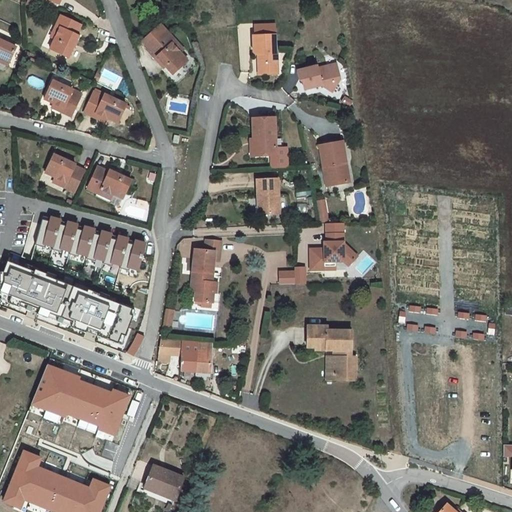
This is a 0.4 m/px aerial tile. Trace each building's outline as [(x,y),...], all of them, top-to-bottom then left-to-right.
[(76,38),(81,28),(62,19),(57,30),(60,31),(50,52),(69,60),(79,39),(76,38)] [(172,44),(175,42),(160,25),(142,41),(149,49),(147,50),(155,60),(158,58),(172,73),(187,60),(181,54),(172,44)] [(259,63),(259,76),(278,76),(277,55),(276,55),(275,37),(253,38),(254,54),(256,56),(260,56),(261,61),(259,63)] [(0,64),(7,68),(17,50),(0,41),(0,64)] [(184,51),(175,42),(172,44),(181,54),(184,51)] [(302,80),(303,88),(320,85),(331,93),(337,84),(332,81),(337,75),(338,74),(337,65),(318,68),(317,66),(297,69),(299,78),(302,80)] [(70,116),(79,97),(68,91),(69,89),(50,80),(41,98),(60,108),(59,111),(70,116)] [(118,125),(128,106),(106,96),(105,98),(95,93),(85,113),(96,117),(97,116),(118,125)] [(258,159),(277,158),(276,121),(254,122),(255,143),(261,143),(261,147),(258,151),(258,159)] [(321,146),(328,187),(348,184),(345,165),(348,164),(344,142),(321,146)] [(252,143),(253,159),(258,159),(258,151),(261,147),(261,143),(255,143),(252,143)] [(74,194),(84,172),(75,167),(76,165),(55,155),(46,174),(65,184),(63,188),(74,194)] [(123,200),(133,179),(111,168),(110,172),(100,167),(88,189),(99,194),(102,189),(113,195),(123,200)] [(258,182),(259,200),(263,200),(264,216),(281,215),(279,181),(258,182)] [(113,195),(102,189),(99,194),(110,200),(113,195)] [(325,201),(318,203),(321,215),(328,214),(325,201)] [(146,246),(43,217),(34,250),(137,278),(146,246)] [(325,273),(325,264),(336,264),(344,264),(348,268),(358,259),(348,251),(344,251),(343,236),(326,236),(327,245),(327,250),(324,250),(324,251),(310,252),(310,273),(325,273)] [(219,263),(221,243),(205,241),(204,253),(194,252),(193,274),(194,273),(193,286),(196,287),(195,303),(213,304),(214,295),(218,295),(218,285),(213,285),(215,262),(219,263)] [(137,312),(7,261),(1,274),(1,302),(125,349),(131,328),(137,312)] [(336,273),(336,264),(325,264),(325,273),(336,273)] [(280,288),(295,287),(294,275),(279,275),(280,288)] [(176,313),(168,311),(166,326),(173,328),(176,313)] [(351,355),(351,330),(327,329),(326,325),(306,325),(306,345),(312,345),(312,350),(334,351),(334,356),(329,356),(330,372),(333,372),(333,379),(354,379),(354,356),(351,355)] [(134,356),(145,338),(138,333),(127,352),(134,356)] [(181,370),(195,371),(197,343),(164,341),(160,354),(180,357),(181,370)] [(197,343),(195,371),(195,381),(208,381),(209,372),(211,372),(211,344),(197,343)] [(323,356),(322,379),(333,379),(333,372),(330,372),(329,356),(323,356)] [(115,436),(130,397),(113,390),(112,392),(80,379),(80,377),(48,365),(32,405),(65,418),(66,413),(100,426),(99,429),(115,436)] [(99,511),(109,487),(93,480),(90,488),(38,466),(42,458),(24,451),(4,500),(22,508),(24,501),(52,511),(99,511)] [(174,504),(185,478),(155,466),(144,492),(174,504)]
